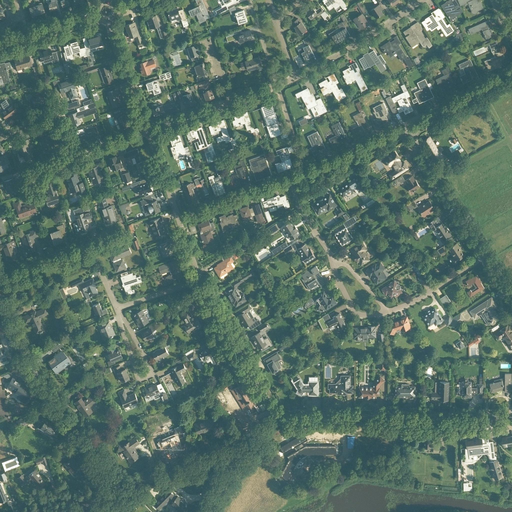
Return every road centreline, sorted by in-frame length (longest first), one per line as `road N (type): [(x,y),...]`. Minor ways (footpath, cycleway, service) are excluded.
road 1 (tertiary): [(279,421),(511,414)]
road 2 (residential): [(116,493),(23,356),(4,312)]
road 3 (residential): [(279,421),(200,280)]
road 4 (residential): [(294,78),(416,5)]
road 5 (tertiary): [(486,254),(414,132)]
road 6 (residential): [(116,493),(222,452),(236,457)]
